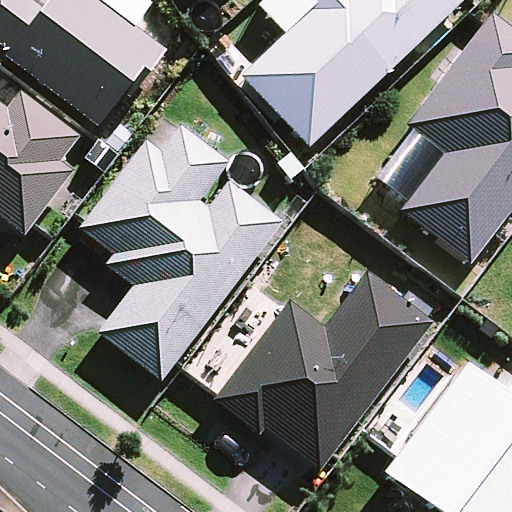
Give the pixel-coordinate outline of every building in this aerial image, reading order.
[(5,64),(96,133),(138,77),(144,81),(162,57),(86,0),(53,0),(43,14),(23,0),(0,0),(0,52),(9,59),(5,64)] [(263,0),(250,13),(347,113),(465,0),(263,0)] [(398,219),(467,271),(511,212),(511,37),(490,21),(405,133),(442,161),(398,219)] [(0,225),(22,242),(71,178),(57,168),(76,144),(19,100),(6,117),(0,113),(0,225)] [(154,388),(275,230),(222,189),(202,215),(192,208),(221,170),(175,134),(156,159),(139,146),(71,234),(106,260),(98,271),(127,293),(91,340),(154,388)] [(311,476),(424,327),(360,279),(318,336),(282,308),(205,410),(249,443),(256,435),(311,476)] [(511,511),(511,388),(503,400),(465,371),(381,482),(420,511),(511,511)]
